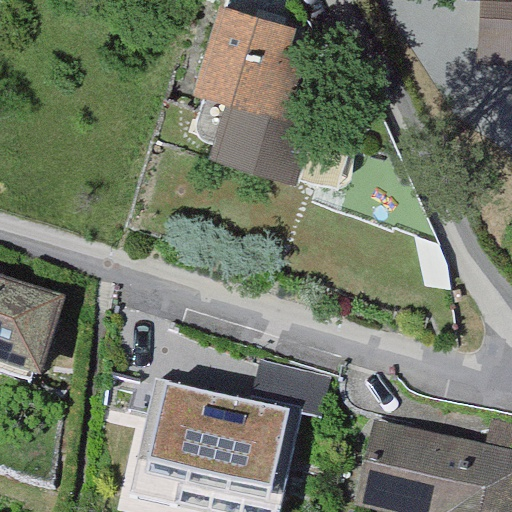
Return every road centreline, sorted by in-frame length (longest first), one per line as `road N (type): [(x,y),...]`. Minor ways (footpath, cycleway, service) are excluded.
road 1 (residential): [(511,381),(0,241)]
road 2 (residential): [(511,315),(472,267),(340,0)]
